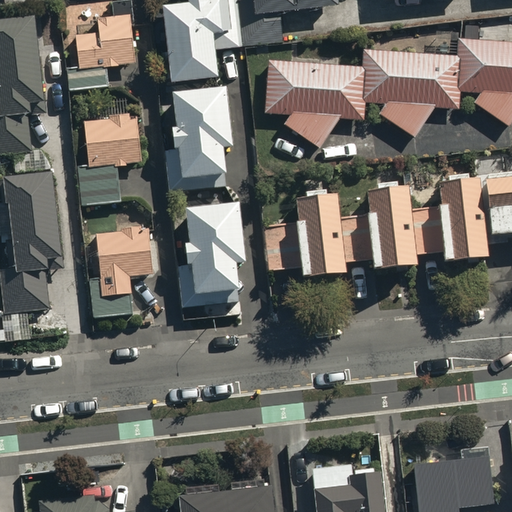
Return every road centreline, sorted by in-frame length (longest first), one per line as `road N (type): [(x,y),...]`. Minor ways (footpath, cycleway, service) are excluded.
road 1 (residential): [(0,392),(511,340)]
road 2 (unknown): [(271,325),(238,58)]
